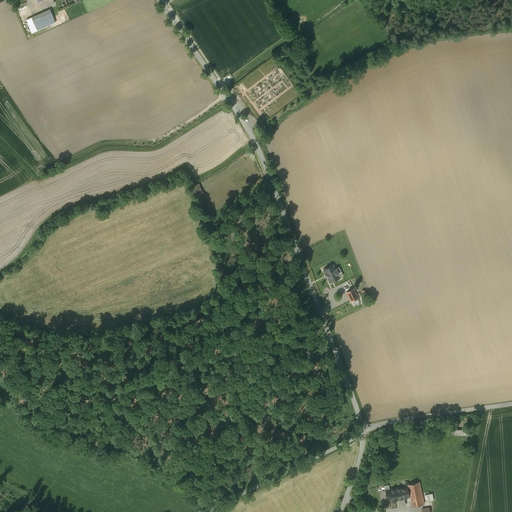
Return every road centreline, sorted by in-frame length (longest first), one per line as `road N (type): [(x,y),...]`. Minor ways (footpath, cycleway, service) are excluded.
road 1 (unclassified): [(159,0),(259,150),(362,433)]
road 2 (unclassified): [(206,511),(362,433)]
